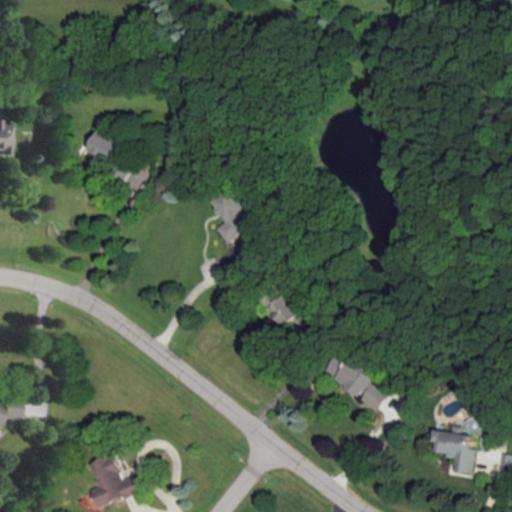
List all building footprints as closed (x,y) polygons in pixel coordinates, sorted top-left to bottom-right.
[(0,152),(9,153),(9,122),(0,122),(0,152)] [(125,139),(101,129),(93,148),(117,158),(125,139)] [(221,226),(230,241),(260,221),(238,187),(217,200),(230,220),(221,226)] [(309,314),(289,292),(272,307),(293,330),(309,314)] [(330,369),(382,409),(398,387),(380,374),(379,376),(345,349),(330,369)] [(0,415),(13,417),(15,401),(0,399),(0,415)] [(477,472),(480,447),(475,447),(477,432),(466,431),(467,425),(458,424),(457,429),(439,427),(437,439),(441,440),(440,449),(449,451),(449,455),(459,456),(457,469),(477,472)] [(102,505),(144,490),(138,474),(128,477),(119,452),(94,461),(102,485),(95,488),(102,505)]
